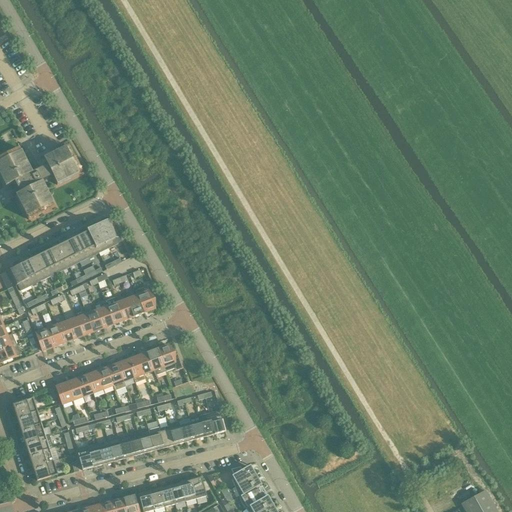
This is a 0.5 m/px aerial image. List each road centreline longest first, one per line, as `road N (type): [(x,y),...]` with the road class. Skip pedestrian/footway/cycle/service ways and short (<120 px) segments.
road 1 (residential): [(25,506),(257,440)]
road 2 (residential): [(0,388),(186,320)]
road 3 (residential): [(186,320),(114,196)]
road 4 (residential): [(257,440),(186,320)]
road 5 (residential): [(114,196),(48,82)]
road 6 (residential): [(0,252),(114,196)]
